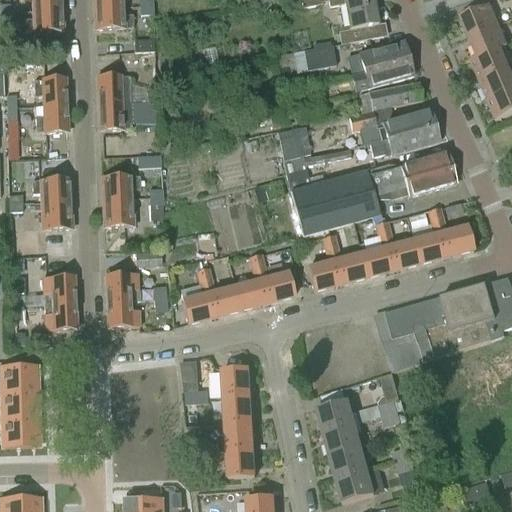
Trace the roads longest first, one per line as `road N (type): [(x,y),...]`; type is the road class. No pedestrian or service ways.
road 1 (residential): [(96,354),(88,330),(80,0)]
road 2 (residential): [(511,250),(403,0)]
road 3 (residential): [(268,327),(511,263)]
road 4 (residential): [(305,511),(268,327)]
road 5 (residential): [(96,354),(200,344),(268,327)]
road 6 (residential): [(95,511),(94,474),(0,476)]
